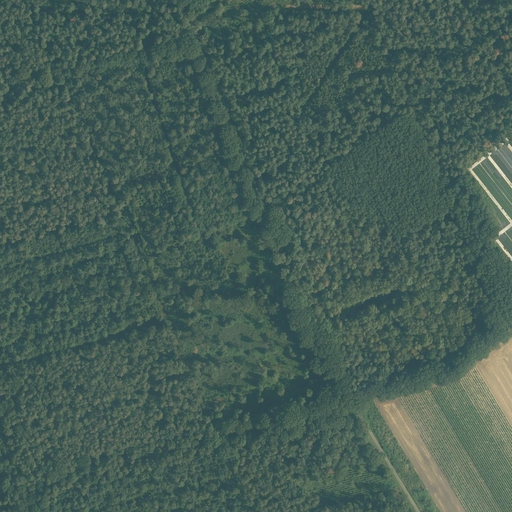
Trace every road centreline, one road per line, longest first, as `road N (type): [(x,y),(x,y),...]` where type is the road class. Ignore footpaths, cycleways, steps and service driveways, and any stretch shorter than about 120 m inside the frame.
road 1 (track): [(354,399),(183,0)]
road 2 (track): [(354,399),(28,478),(0,477)]
road 3 (unclassified): [(511,324),(450,375),(354,399),(419,511)]
road 4 (unknown): [(0,74),(191,20)]
